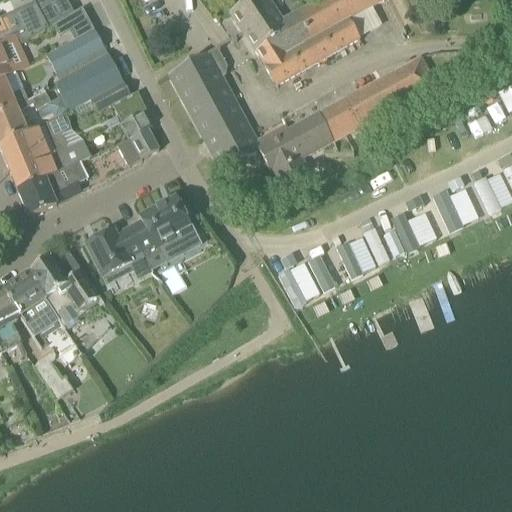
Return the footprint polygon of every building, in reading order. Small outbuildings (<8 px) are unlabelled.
[(0,46),(15,38),(16,37),(20,46),(74,16),(64,0),(30,0),(34,6),(0,21),(0,46)] [(253,0),(229,16),(243,37),(277,90),(360,44),(349,24),(389,2),(387,0),(330,0),(283,24),(267,0),(253,0)] [(58,78),(105,52),(95,32),(47,58),(58,78)] [(13,77),(29,68),(15,38),(0,46),(0,83),(4,82),(13,77)] [(222,174),(261,153),(279,192),(310,177),(303,162),(436,90),(421,62),(288,132),(285,126),(255,142),(222,81),(226,78),(227,69),(218,53),(209,58),(171,78),(222,174)] [(71,115),(91,104),(124,86),(108,58),(56,87),(71,115)] [(0,83),(0,117),(17,109),(45,94),(38,83),(25,91),(28,97),(15,104),(4,82),(0,83)] [(131,100),(124,86),(91,104),(98,117),(131,100)] [(511,90),(499,95),(506,115),(511,112),(511,90)] [(0,117),(0,150),(0,151),(30,136),(20,115),(35,107),(37,112),(51,105),(45,94),(17,109),(0,117)] [(131,142),(151,133),(154,132),(153,129),(146,115),(121,127),(120,127),(126,140),(131,142)] [(42,130),(30,136),(0,151),(12,179),(53,163),(69,153),(62,139),(73,134),(71,127),(69,122),(66,121),(65,117),(42,130)] [(118,149),(129,170),(141,163),(161,153),(151,133),(131,142),(118,149)] [(12,179),(18,194),(46,183),(59,178),(70,173),(69,171),(91,160),(84,145),(69,153),(53,163),(12,179)] [(488,217),(511,207),(511,201),(500,175),(475,186),(488,217)] [(46,183),(18,194),(29,220),(57,209),(82,195),(75,183),(63,189),(59,178),(46,183)] [(433,201),(448,235),(480,222),(465,188),(433,201)] [(142,224),(129,231),(143,258),(156,251),(159,258),(179,248),(181,251),(198,243),(192,230),(177,200),(139,219),(142,224)] [(391,221),(395,233),(385,237),(394,259),(437,243),(427,215),(407,223),(404,215),(391,221)] [(143,258),(129,231),(117,237),(115,233),(86,247),(103,282),(132,267),(131,264),(143,258)] [(333,249),(345,283),(390,267),(377,233),(333,249)] [(319,250),(307,255),(322,296),(334,291),(319,250)] [(97,308),(100,299),(85,278),(69,288),(51,262),(29,277),(48,304),(61,324),(71,326),(97,308)] [(295,311),(322,297),(304,264),(278,278),(295,311)] [(29,277),(4,294),(22,322),(23,321),(48,304),(29,277)] [(22,322),(4,294),(3,294),(0,295),(0,352),(2,357),(22,347),(13,328),(19,325),(22,322)] [(51,394),(64,386),(48,363),(36,372),(51,394)]
